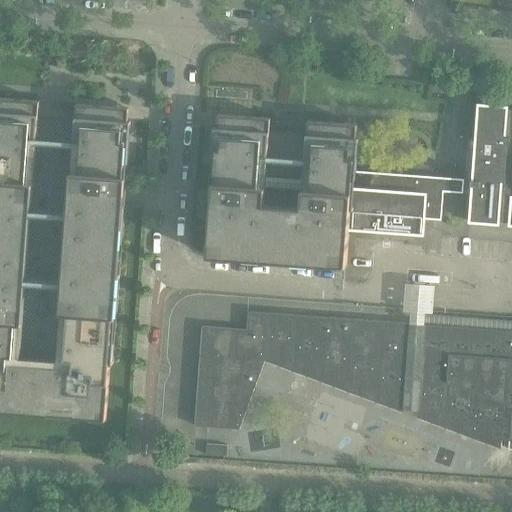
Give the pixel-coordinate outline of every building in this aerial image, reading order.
[(19,380),(37,138),(39,115),(40,102),(0,98),(0,409),(107,417),(110,373),(122,206),(125,206),(127,180),(128,163),(125,163),(129,108),(77,104),(76,117),(56,382),(72,384),(71,391),(6,387),(7,379),(19,380)] [(478,104),(476,141),(473,180),(472,180),(471,194),(471,195),(472,195),(469,222),(500,225),(500,222),(510,222),(510,226),(511,225),(511,109),(509,109),(509,106),(478,104)] [(208,253),(344,263),(344,266),(347,266),(350,230),(354,169),(357,138),(357,125),(308,122),(307,135),(270,132),(271,119),(219,115),(215,170),(212,169),(211,174),(209,199),(212,199),(208,253)] [(444,192),(464,193),(464,180),(377,173),(357,172),(357,169),(354,169),(350,230),(425,236),(426,219),(442,220),(444,192)] [(46,319),(48,299),(41,298),(40,319),(46,319)] [(511,331),(249,312),(247,330),(203,327),(195,427),(240,430),(265,362),(405,413),(405,410),(418,411),(417,418),(501,449),(502,449),(502,441),(510,441),(509,450),(511,450),(511,331)] [(206,455),(227,457),(228,446),(207,445),(206,455)]
